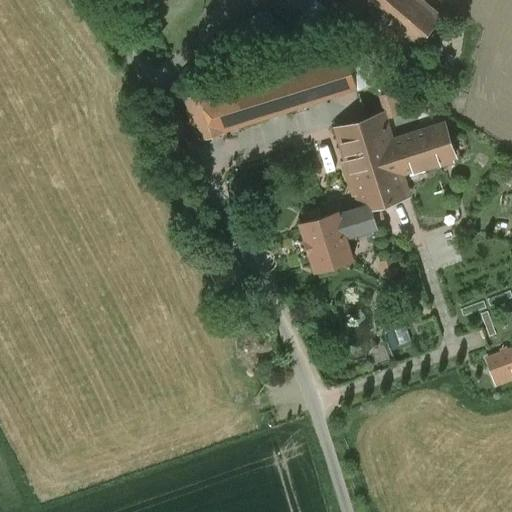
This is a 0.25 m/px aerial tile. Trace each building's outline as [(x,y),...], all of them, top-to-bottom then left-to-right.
[(267,0),(295,22),(313,0),(267,0)] [(325,7),(317,0),(313,0),(295,22),(301,27),(310,24),(325,7)] [(444,18),(422,0),(350,0),(412,53),(444,18)] [(269,11),(223,32),(233,51),(279,29),(269,11)] [(347,53),(341,37),(230,72),(234,82),(187,96),(199,137),(374,82),(370,64),(355,49),(347,53)] [(386,113),(338,127),(362,207),(340,214),(339,210),(301,221),(316,269),(353,258),(347,234),(377,225),(373,206),(410,194),(402,174),(456,158),(445,123),(392,140),(386,113)] [(511,349),(488,357),(496,379),(511,373),(511,349)]
